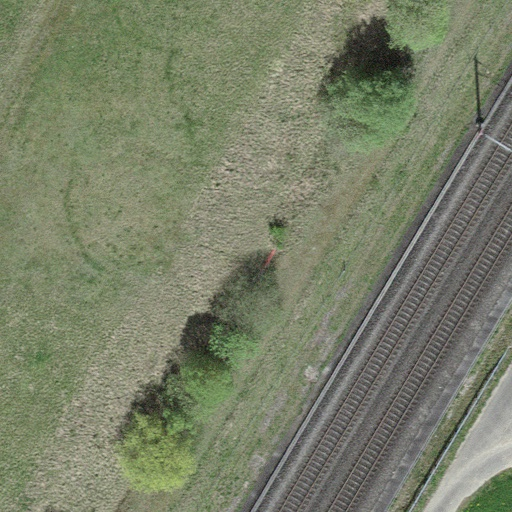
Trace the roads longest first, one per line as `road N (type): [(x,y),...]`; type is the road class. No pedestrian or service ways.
road 1 (track): [(149,511),(458,0)]
road 2 (track): [(438,511),(511,390)]
road 3 (track): [(65,0),(0,118)]
